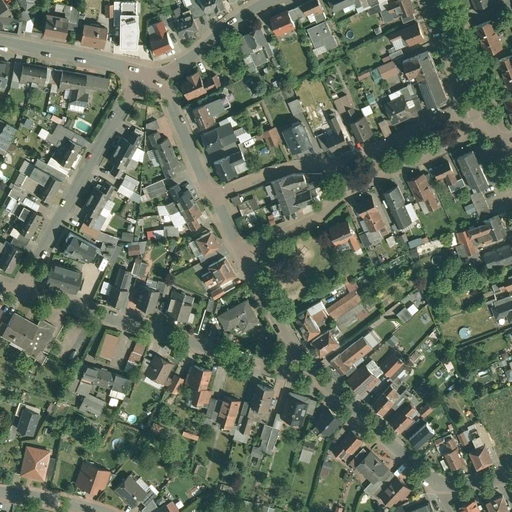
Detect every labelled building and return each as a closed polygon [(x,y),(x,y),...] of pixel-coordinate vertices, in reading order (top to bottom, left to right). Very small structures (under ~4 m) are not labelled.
[(12,12),(2,0),(0,0),(0,28),(17,31),(18,29),(20,19),(19,19),(12,18),(10,14),(11,13),(12,12)] [(204,1),(200,3),(198,0),(192,0),(194,5),(199,17),(209,13),(209,12),(208,12),(204,1)] [(226,6),(223,0),(203,0),(204,1),(208,12),(209,12),(217,8),(217,9),(226,6)] [(318,0),(312,0),(303,4),(308,14),(313,11),(318,21),(327,18),(324,12),(318,0)] [(330,0),(335,10),(354,2),(355,1),(353,0),(330,0)] [(360,0),(353,0),(355,1),(354,2),(357,8),(363,5),(360,0)] [(408,0),(396,0),(388,3),(394,18),(401,15),(412,11),(413,10),(408,0)] [(473,0),(476,9),(492,3),(491,0),(473,0)] [(120,45),(120,46),(121,46),(135,46),(135,47),(136,47),(136,45),(135,45),(136,36),(136,35),(136,26),(136,25),(136,15),(136,14),(136,1),(132,1),(131,1),(114,1),(113,20),(120,20),(120,45)] [(80,7),(64,4),(63,10),(65,11),(64,16),(78,18),(79,15),(80,7)] [(303,4),(294,9),(298,18),(308,14),(303,4)] [(199,17),(194,5),(188,7),(189,10),(191,10),(195,19),(199,17)] [(158,8),(148,12),(154,26),(163,22),(158,8)] [(184,17),(180,8),(171,11),(183,37),(199,30),(195,19),(191,10),(189,10),(185,12),(186,16),(184,17)] [(294,8),(288,11),(293,20),(298,18),(294,9),(294,8)] [(32,18),(26,9),(21,12),(22,15),(27,21),(32,18)] [(288,11),(272,18),(279,33),(286,30),(294,48),(303,44),(303,43),(299,34),(293,20),(288,11)] [(412,11),(401,15),(404,22),(415,17),(412,11)] [(64,16),(49,13),(45,15),(42,31),(44,34),(64,37),(66,27),(76,29),(76,27),(78,18),(64,16)] [(27,21),(22,15),(20,17),(19,19),(20,19),(18,29),(25,30),(27,21)] [(85,16),(79,15),(78,18),(76,27),(82,28),(83,23),(84,23),(85,16)] [(32,18),(27,21),(25,30),(31,31),(34,17),(34,16),(32,18)] [(326,20),(308,29),(311,36),(316,48),(325,44),(327,49),(338,45),(333,34),(333,35),(326,20)] [(503,49),(491,21),(476,27),(488,55),(503,49)] [(163,22),(154,26),(159,37),(152,40),(158,55),(175,48),(163,22)] [(418,22),(409,25),(408,23),(404,24),(406,27),(390,33),(393,40),(403,36),(406,44),(423,37),(418,22)] [(84,23),(83,23),(82,28),(80,40),(80,41),(103,45),(107,28),(84,23)] [(82,28),(76,27),(76,29),(74,39),(80,40),(82,28)] [(261,27),(247,34),(247,35),(237,39),(244,56),(250,53),(256,65),(268,59),(267,57),(273,54),(261,27)] [(316,48),(311,36),(307,38),(312,49),(316,48)] [(289,49),(279,54),(283,64),(293,60),(289,49)] [(404,49),(392,53),(394,59),(406,55),(404,49)] [(429,51),(404,60),(413,83),(419,80),(437,72),(429,51)] [(511,86),(511,54),(498,60),(509,88),(511,86)] [(9,62),(0,60),(0,82),(5,83),(9,62)] [(394,60),(372,70),(377,82),(399,71),(394,60)] [(35,65),(23,63),(19,82),(25,83),(26,80),(32,81),(35,65)] [(47,67),(35,65),(32,81),(38,82),(37,85),(43,87),(47,67)] [(74,72),(62,70),(59,90),(65,91),(65,87),(71,88),(74,72)] [(361,80),(372,74),(370,71),(359,76),(361,80)] [(94,76),(74,72),(71,88),(69,101),(85,104),(87,94),(82,93),(84,83),(93,85),(94,76)] [(198,72),(189,77),(190,80),(184,83),(185,85),(184,86),(184,88),(184,89),(185,90),(187,92),(187,91),(190,98),(211,89),(208,82),(204,84),(198,72)] [(437,72),(419,80),(429,105),(447,99),(437,72)] [(217,75),(207,80),(208,82),(211,89),(221,84),(217,75)] [(423,108),(413,83),(408,85),(413,99),(417,110),(423,108)] [(408,85),(400,89),(403,96),(404,96),(406,101),(413,99),(408,85)] [(347,94),(334,100),(339,112),(353,106),(347,94)] [(227,96),(220,99),(224,108),(231,105),(227,96)] [(403,96),(383,105),(388,114),(390,113),(394,122),(412,114),(406,101),(404,96),(403,96)] [(298,98),(289,102),(295,115),(304,110),(298,98)] [(220,99),(194,111),(201,127),(216,120),(213,113),(224,108),(220,99)] [(365,115),(358,118),(354,110),(348,113),(352,121),(350,122),(357,139),(366,135),(367,136),(371,134),(371,133),(372,132),(365,115)] [(348,143),(334,112),(328,115),(336,133),(329,136),(334,146),(335,149),(348,143)] [(381,122),(388,136),(395,132),(388,118),(381,122)] [(156,119),(146,123),(145,132),(159,127),(156,119)] [(302,121),(285,129),(287,129),(296,150),(312,143),(310,137),(311,137),(306,126),(304,127),(302,121)] [(17,129),(6,123),(0,132),(0,147),(5,150),(17,129)] [(231,124),(203,135),(209,150),(235,139),(236,136),(231,124)] [(275,127),(266,131),(272,145),(281,141),(275,127)] [(143,132),(135,128),(133,132),(141,137),(143,132)] [(327,131),(319,135),(325,150),(334,146),(329,136),(327,131)] [(133,132),(128,141),(122,138),(116,149),(130,157),(141,137),(133,132)] [(167,138),(161,141),(157,132),(149,135),(157,156),(172,150),(167,138)] [(110,145),(115,148),(121,138),(116,135),(110,145)] [(81,146),(64,136),(61,141),(65,143),(62,148),(75,156),(81,146)] [(75,156),(62,148),(59,154),(55,152),(52,158),(69,167),(75,156)] [(130,157),(116,149),(109,160),(116,164),(111,172),(119,177),(130,157)] [(172,150),(157,156),(166,177),(174,174),(171,165),(177,162),(172,150)] [(487,183),(473,150),(454,159),(458,168),(463,166),(465,171),(466,171),(471,182),(472,185),(474,189),(480,186),(487,183)] [(242,151),(216,163),(223,179),(238,172),(235,165),(246,160),(242,151)] [(449,162),(435,168),(439,178),(445,176),(448,184),(457,181),(449,162)] [(58,170),(46,163),(43,168),(63,179),(66,174),(58,170)] [(62,181),(34,165),(28,176),(56,191),(62,181)] [(306,181),(304,173),(293,174),(294,176),(290,178),(295,191),(295,192),(307,187),(305,182),(307,182),(306,181)] [(322,173),(313,173),(315,181),(309,184),(308,180),(306,181),(307,182),(305,182),(307,187),(311,186),(311,189),(327,183),(322,173)] [(434,184),(429,173),(424,176),(429,186),(434,184)] [(293,174),(271,182),(277,197),(295,191),(290,178),(294,176),(293,174)] [(424,174),(410,180),(419,201),(424,198),(433,194),(429,186),(424,176),(424,174)] [(28,176),(27,175),(21,185),(50,202),(56,191),(28,176)] [(131,179),(125,175),(122,179),(123,179),(120,184),(133,192),(136,186),(133,184),(135,180),(132,178),(131,179)] [(103,187),(98,184),(97,187),(95,186),(88,198),(103,206),(114,186),(106,181),(103,187)] [(327,183),(311,189),(311,186),(307,187),(313,202),(315,204),(331,193),(327,183)] [(133,192),(120,184),(117,190),(130,198),(133,192)] [(28,192),(14,185),(12,189),(25,197),(28,192)] [(164,185),(147,192),(150,198),(166,191),(164,185)] [(189,190),(182,194),(177,185),(170,189),(177,203),(181,209),(195,201),(189,190)] [(398,185),(383,192),(387,200),(385,201),(387,206),(389,205),(390,207),(391,207),(403,202),(405,201),(398,185)] [(480,186),(474,189),(472,185),(467,187),(480,216),(491,212),(480,186)] [(307,187),(295,192),(299,202),(303,201),(304,205),(313,202),(307,187)] [(295,191),(277,197),(283,213),(304,205),(303,201),(299,202),(295,192),(295,191)] [(248,192),(234,197),(240,216),(261,208),(256,196),(250,198),(248,192)] [(433,194),(424,198),(430,211),(439,207),(433,194)] [(373,197),(358,204),(370,230),(367,232),(371,242),(372,241),(390,233),(373,197)] [(103,206),(88,198),(82,210),(88,213),(83,222),(91,226),(103,206)] [(195,201),(181,209),(191,229),(199,225),(195,216),(201,213),(195,201)] [(173,202),(165,206),(170,214),(172,214),(181,209),(177,203),(174,204),(173,202)] [(403,202),(391,207),(390,207),(399,227),(411,221),(404,205),(403,202)] [(421,222),(411,202),(404,205),(411,221),(418,218),(420,222),(421,222)] [(42,216),(25,206),(22,212),(25,213),(22,218),(36,226),(42,216)] [(439,207),(430,211),(434,220),(443,216),(439,207)] [(22,218),(17,215),(13,222),(15,223),(12,228),(20,232),(20,231),(31,237),(37,226),(22,218)] [(468,230),(459,233),(461,244),(460,244),(463,253),(467,252),(468,255),(478,251),(479,251),(476,243),(474,244),(471,238),(476,236),(476,237),(479,236),(481,242),(506,233),(500,215),(484,221),(485,224),(469,230),(468,230)] [(349,221),(331,228),(338,244),(348,239),(356,236),(349,221)] [(97,231),(82,224),(79,230),(93,238),(97,231)] [(178,225),(164,226),(165,239),(179,237),(178,225)] [(31,237),(20,231),(20,232),(16,238),(19,240),(27,244),(31,237)] [(123,231),(122,239),(133,241),(135,233),(123,231)] [(208,233),(207,231),(202,234),(203,235),(196,239),(203,252),(204,253),(214,247),(218,245),(210,231),(208,233)] [(96,246),(70,232),(65,240),(69,242),(63,253),(88,261),(94,250),(96,246)] [(367,232),(360,235),(365,247),(373,243),(372,241),(371,242),(367,232)] [(356,236),(348,239),(353,250),(360,247),(356,236)] [(452,236),(445,238),(449,247),(455,245),(452,236)] [(410,242),(412,247),(423,243),(421,237),(410,242)] [(116,244),(102,241),(102,245),(100,247),(101,248),(101,249),(96,246),(94,250),(104,256),(109,259),(116,244)] [(22,251),(5,242),(2,247),(5,249),(3,253),(17,261),(22,251)] [(128,246),(130,255),(141,253),(139,244),(128,246)] [(511,248),(510,244),(485,254),(488,263),(498,259),(500,265),(511,260),(511,248)] [(214,247),(204,253),(203,252),(197,255),(201,262),(217,253),(214,247)] [(3,253),(0,251),(0,265),(11,272),(17,261),(3,253)] [(478,251),(468,255),(471,265),(472,265),(471,261),(481,257),(478,251)] [(234,273),(225,257),(209,266),(216,278),(218,282),(234,273)] [(498,259),(488,263),(491,269),(500,265),(498,259)] [(140,264),(134,262),(131,273),(136,275),(137,275),(140,264)] [(147,263),(141,262),(140,264),(137,275),(143,277),(147,263)] [(81,272),(52,263),(46,283),(75,291),(81,272)] [(115,286),(112,285),(107,301),(115,304),(114,306),(118,308),(119,305),(122,306),(127,289),(124,289),(129,271),(120,269),(115,286)] [(211,271),(202,276),(206,284),(216,278),(211,271)] [(216,278),(206,284),(211,293),(221,287),(218,282),(216,278)] [(172,283),(166,280),(161,296),(167,297),(172,283)] [(499,282),(493,285),(495,291),(501,289),(501,288),(499,283),(499,282)] [(158,291),(139,285),(134,300),(138,301),(136,305),(152,310),(158,291)] [(221,287),(211,293),(215,299),(224,293),(221,287)] [(329,314),(333,321),(362,300),(355,289),(326,309),(328,314),(329,314)] [(184,294),(171,291),(168,301),(170,302),(169,305),(167,305),(164,314),(173,317),(172,318),(175,319),(176,318),(186,321),(186,320),(184,319),(186,312),(189,313),(191,305),(182,303),(184,294)] [(495,293),(485,297),(488,304),(498,300),(495,293)] [(511,298),(511,295),(495,301),(497,307),(511,301),(511,298)] [(248,298),(230,309),(238,322),(242,330),(260,320),(248,298)] [(214,301),(209,299),(205,310),(211,312),(211,311),(214,301)] [(220,303),(214,301),(211,311),(217,312),(220,303)] [(326,309),(321,301),(308,308),(320,330),(333,321),(329,314),(328,314),(326,309)] [(511,301),(497,307),(494,308),(496,313),(507,309),(511,320),(511,319),(511,301)] [(404,322),(413,318),(409,307),(399,312),(404,322)] [(308,308),(295,315),(306,334),(303,335),(306,339),(320,330),(308,308)] [(230,309),(218,315),(226,329),(238,322),(230,309)] [(37,327),(15,314),(3,335),(25,347),(23,351),(36,358),(38,359),(43,350),(56,327),(41,319),(37,327)] [(338,343),(330,330),(313,341),(321,354),(338,343)] [(100,355),(112,359),(119,336),(107,332),(100,355)] [(397,340),(393,336),(388,341),(392,345),(397,340)] [(350,347),(341,355),(340,353),(331,360),(341,373),(344,371),(350,366),(349,365),(353,362),(372,347),(363,337),(356,343),(355,342),(350,346),(350,347)] [(133,351),(132,351),(124,370),(133,374),(141,355),(142,355),(146,345),(137,342),(133,351)] [(43,350),(38,359),(36,358),(34,362),(41,366),(48,353),(43,350)] [(394,353),(381,366),(391,376),(404,363),(394,353)] [(153,361),(146,374),(147,374),(169,385),(172,379),(165,376),(172,363),(156,355),(153,361)] [(153,361),(144,356),(138,374),(145,377),(147,374),(146,374),(153,361)] [(87,366),(79,361),(65,387),(76,391),(82,381),(92,384),(93,382),(96,369),(87,366)] [(353,362),(349,365),(350,366),(344,371),(348,375),(357,367),(353,362)] [(211,370),(194,365),(192,371),(189,370),(185,384),(196,387),(193,398),(204,401),(207,389),(206,389),(211,370)] [(366,365),(350,380),(361,392),(367,386),(369,386),(372,383),(372,382),(377,377),(366,365)] [(130,378),(97,368),(96,369),(93,382),(114,388),(126,391),(130,378)] [(181,378),(175,375),(172,379),(169,385),(168,388),(176,392),(178,389),(175,388),(181,378)] [(274,388),(258,384),(252,402),(248,415),(253,417),(268,421),(271,410),(268,409),(274,388)] [(393,384),(382,395),(380,393),(376,398),(378,400),(373,405),(384,415),(392,405),(401,395),(396,390),(398,388),(393,384)] [(126,391),(114,388),(114,391),(112,391),(110,396),(123,400),(126,391)] [(213,391),(207,389),(204,401),(210,403),(211,398),(213,391)] [(87,393),(85,397),(84,397),(79,408),(85,411),(86,409),(98,415),(105,401),(87,393)] [(401,395),(392,405),(396,409),(406,399),(401,395)] [(66,416),(72,400),(60,396),(57,405),(50,403),(47,410),(66,416)] [(123,400),(110,396),(101,416),(113,421),(123,400)] [(241,401),(226,397),(222,410),(236,414),(237,414),(241,401)] [(308,402),(288,397),(283,417),(302,422),(305,410),(306,410),(308,402)] [(210,403),(207,416),(213,418),(218,400),(211,398),(210,403)] [(252,402),(245,400),(241,413),(248,415),(252,402)] [(26,404),(19,402),(15,414),(22,416),(24,409),(25,409),(26,404)] [(403,409),(391,421),(401,431),(413,419),(409,415),(416,408),(411,403),(404,410),(403,409)] [(429,404),(420,411),(425,416),(433,409),(431,406),(429,404)] [(342,420),(329,408),(317,422),(319,424),(323,428),(322,429),(327,433),(328,432),(329,434),(342,420)] [(25,409),(24,409),(22,416),(18,429),(32,433),(38,414),(25,409)] [(236,414),(222,410),(220,420),(224,421),(234,424),(234,423),(236,414)] [(248,415),(241,413),(237,429),(248,432),(253,417),(248,415)] [(234,424),(224,421),(222,429),(235,433),(237,424),(234,423),(234,424)] [(511,426),(510,422),(501,426),(511,453),(511,426)] [(266,423),(262,437),(269,439),(273,425),(266,423)] [(323,428),(319,424),(314,429),(318,433),(322,429),(323,428)] [(280,427),(273,425),(269,439),(276,441),(280,427)] [(425,425),(410,440),(418,449),(434,434),(425,425)] [(342,427),(334,436),(338,440),(347,431),(342,427)] [(352,430),(341,442),(348,449),(352,453),(364,440),(358,434),(358,433),(354,429),(353,430),(352,430)] [(485,444),(478,429),(471,432),(478,447),(471,450),(478,467),(493,460),(486,444),(485,444)] [(494,429),(486,432),(492,445),(499,442),(494,429)] [(469,442),(464,432),(458,434),(463,444),(469,442)] [(452,433),(435,441),(437,446),(438,446),(442,455),(443,454),(443,455),(445,454),(445,453),(458,447),(452,433)] [(315,443),(305,440),(302,450),(311,453),(315,443)] [(348,449),(341,442),(332,451),(340,458),(348,449)] [(41,450),(27,447),(21,474),(43,479),(44,474),(48,456),(40,455),(41,450)] [(458,447),(445,453),(445,454),(452,468),(465,462),(458,447)] [(369,453),(363,448),(356,456),(361,461),(369,453)] [(388,468),(370,452),(369,453),(361,461),(357,466),(372,481),(374,483),(385,471),(388,468)] [(55,458),(48,456),(44,474),(51,476),(55,458)] [(320,476),(328,478),(333,463),(325,461),(320,476)] [(101,469),(84,463),(76,484),(93,490),(95,484),(101,469)] [(116,474),(101,469),(95,484),(105,488),(116,474)] [(372,481),(364,489),(371,495),(373,493),(388,477),(389,475),(385,471),(374,483),(372,481)] [(144,492),(128,476),(115,489),(132,506),(139,499),(145,493),(144,492)] [(393,481),(380,494),(381,495),(389,502),(393,498),(396,500),(400,495),(402,497),(410,489),(397,476),(393,481)] [(388,477),(373,493),(378,498),(381,495),(380,494),(393,481),(388,477)] [(150,487),(144,492),(145,493),(139,499),(145,505),(152,498),(156,494),(150,487)] [(503,495),(488,502),(492,511),(507,511),(510,511),(503,495)] [(145,505),(141,510),(143,511),(149,511),(157,507),(152,498),(145,505)] [(480,511),(475,499),(460,506),(463,511),(480,511)] [(178,511),(171,501),(165,505),(169,511),(178,511)] [(434,511),(431,503),(407,511),(406,511),(434,511)]
